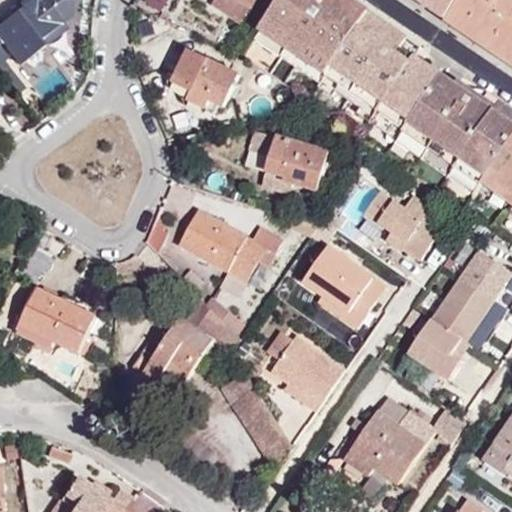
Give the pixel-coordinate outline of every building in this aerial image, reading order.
[(40,43),(63,26),(54,14),(67,3),(64,0),(31,0),(0,23),(0,38),(22,67),(45,50),(40,43)] [(142,0),(159,11),(166,0),(142,0)] [(243,26),(260,0),(216,0),(213,6),(243,26)] [(284,0),(264,30),(330,76),(336,67),(346,53),(361,30),(365,24),(368,19),(339,0),(284,0)] [(339,0),(368,19),(369,19),(372,14),(352,0),(339,0)] [(416,0),(449,22),(461,0),(416,0)] [(511,0),(461,0),(449,22),(511,64),(511,0)] [(372,14),(369,19),(406,44),(403,48),(418,58),(424,49),(380,18),(372,14)] [(369,19),(368,19),(365,24),(361,30),(346,53),(336,67),(330,76),(324,85),(322,88),(335,98),(338,93),(343,86),(367,104),(363,110),(359,115),(398,142),(403,136),(407,129),(443,76),(418,58),(403,48),(406,44),(369,19)] [(45,50),(68,33),(63,26),(40,43),(45,50)] [(264,30),(257,40),(324,85),(330,76),(264,30)] [(226,111),(241,76),(191,54),(176,88),(194,95),(190,105),(209,113),(212,105),(226,111)] [(443,76),(407,129),(486,184),(511,146),(511,119),(498,110),(493,117),(483,109),(488,102),(473,91),(460,82),(457,86),(443,76)] [(367,104),(343,86),(338,93),(363,110),(367,104)] [(475,91),(473,91),(488,102),(483,109),(493,117),(498,110),(511,119),(511,110),(489,95),(485,93),(479,91),(475,91)] [(403,136),(402,138),(480,192),(486,184),(407,129),(403,136)] [(278,141),(259,136),(254,155),(272,161),(278,141)] [(331,157),(278,141),(263,190),(292,199),(295,189),(320,197),(331,157)] [(511,146),(486,184),(511,205),(511,146)] [(431,230),(440,218),(412,198),(404,211),(378,193),(363,215),(405,245),(403,250),(419,261),(438,234),(431,230)] [(262,272),(277,245),(255,231),(248,243),(198,213),(178,245),(223,275),(215,287),(235,300),(255,268),(262,272)] [(313,238),(319,230),(296,223),(292,230),(313,238)] [(378,278),(333,248),(309,283),(327,296),(354,314),(361,303),(375,312),(382,302),(368,293),(378,278)] [(511,275),(481,255),(462,281),(498,305),(508,291),(511,284),(511,275)] [(382,302),(392,288),(378,278),(368,293),(382,302)] [(462,281),(433,323),(470,347),(498,305),(462,281)] [(100,319),(44,290),(22,333),(39,342),(46,329),(62,337),(59,343),(81,354),(88,340),(100,319)] [(179,399),(217,343),(214,341),(220,334),(227,340),(232,332),(223,322),(210,308),(199,296),(168,342),(153,363),(142,355),(129,374),(133,378),(128,385),(148,398),(158,385),(177,398),(179,399)] [(354,314),(327,296),(321,304),(348,323),(354,314)] [(229,312),(213,300),(210,308),(223,322),(223,321),(229,312)] [(361,332),(375,312),(361,303),(354,314),(348,323),(361,332)] [(237,336),(246,324),(229,312),(223,321),(237,336)] [(464,346),(468,349),(470,347),(433,323),(410,357),(451,385),(458,376),(464,368),(462,367),(454,361),(464,346)] [(59,343),(62,337),(46,329),(39,342),(55,350),(59,343)] [(232,355),(241,342),(232,332),(227,340),(220,334),(214,341),(217,343),(232,355)] [(282,361),(297,341),(285,333),(271,352),(282,361)] [(153,363),(168,342),(157,334),(142,355),(153,363)] [(348,370),(299,337),(297,341),(282,361),(274,372),(289,383),(308,397),(304,402),(319,412),(348,370)] [(87,356),(94,343),(88,340),(81,354),(87,356)] [(462,367),(472,352),(468,349),(464,346),(454,361),(462,367)] [(255,395),(245,378),(231,387),(241,404),(255,395)] [(308,397),(289,383),(285,388),(304,402),(308,397)] [(167,412),(177,398),(158,385),(148,398),(167,412)] [(245,423),(269,408),(259,393),(255,395),(241,404),(235,408),(245,423)] [(406,414),(386,399),(375,414),(378,417),(400,432),(409,418),(405,415),(406,414)] [(296,449),(269,408),(245,423),(278,476),(296,449)] [(416,415),(409,410),(405,415),(409,418),(413,420),(416,415)] [(424,427),(429,420),(418,413),(416,415),(413,420),(424,427)] [(465,429),(443,413),(434,426),(443,432),(438,439),(452,448),(465,429)] [(399,490),(436,437),(429,433),(430,431),(424,427),(413,420),(409,418),(400,432),(378,417),(369,429),(362,439),(346,460),(345,462),(370,481),(376,474),(399,490)] [(369,429),(356,420),(350,430),(362,439),(369,429)] [(511,421),(483,464),(511,483),(511,421)] [(443,432),(434,426),(430,431),(429,433),(436,437),(438,439),(443,432)] [(74,468),(79,458),(59,450),(54,461),(74,468)] [(335,480),(347,463),(345,462),(346,460),(333,461),(324,472),(335,480)] [(0,511),(10,511),(10,471),(0,471),(0,511)] [(117,511),(115,510),(119,504),(84,480),(72,498),(84,507),(80,511),(117,511)]
